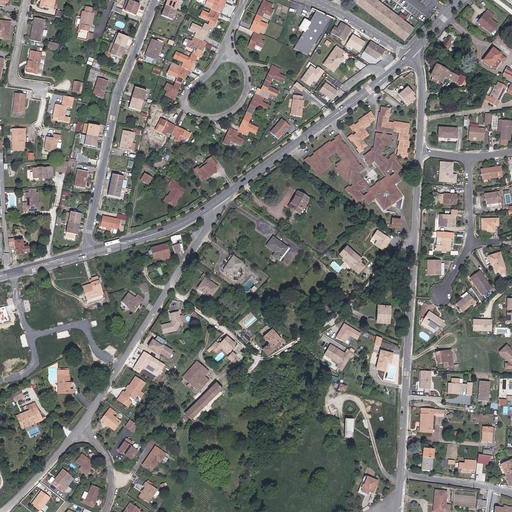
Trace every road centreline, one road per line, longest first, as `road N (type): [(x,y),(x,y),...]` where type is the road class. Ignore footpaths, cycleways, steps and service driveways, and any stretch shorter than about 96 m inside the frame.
road 1 (residential): [(414,242),(345,315),(267,358),(167,288)]
road 2 (residential): [(155,0),(118,91),(84,253)]
road 3 (secondary): [(220,202),(410,56)]
road 4 (residential): [(414,242),(400,473)]
road 5 (residential): [(224,49),(183,94),(189,112),(215,118),(233,111),(245,98),(243,64)]
road 6 (unclassified): [(167,288),(80,431)]
road 7 (residential): [(27,0),(14,83),(47,88),(40,124)]
road 8 (secondary): [(84,253),(176,226),(220,202)]
